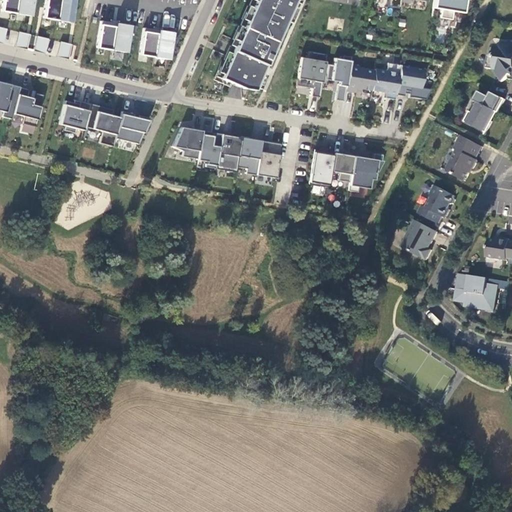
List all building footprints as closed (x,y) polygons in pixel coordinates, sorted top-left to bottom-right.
[(34,0),(1,0),(0,10),(0,11),(32,16),(34,0)] [(76,0),(44,0),(42,17),(73,22),(76,0)] [(253,0),(218,78),(241,89),(252,90),(292,0),(253,0)] [(387,0),(386,7),(399,9),(400,1),(400,0),(387,0)] [(433,0),(432,8),(440,10),(439,18),(451,20),(452,12),(462,13),(464,0),(468,0),(469,0),(468,0),(433,0)] [(101,25),(98,47),(126,52),(131,26),(116,24),(116,27),(101,25)] [(145,32),(141,55),(170,60),(174,33),(160,31),(159,34),(145,32)] [(30,35),(18,32),(14,46),(26,49),(30,35)] [(48,39),(36,36),(33,50),(45,53),(48,39)] [(493,67),(502,80),(508,76),(511,73),(511,71),(511,70),(510,69),(511,67),(511,38),(508,38),(507,46),(497,45),(495,56),(488,55),(486,66),(493,67)] [(72,45),(60,42),(57,56),(68,59),(72,45)] [(324,64),(325,55),(308,52),(307,59),(300,58),(295,86),(311,89),(310,96),(318,98),(321,79),(324,64)] [(349,65),(350,57),(342,56),(341,60),(333,58),(332,66),(324,64),(321,79),(337,82),(334,100),(343,101),(344,92),(349,65)] [(387,63),(385,71),(373,69),(373,70),(370,91),(384,93),(384,98),(394,100),(395,95),(399,66),(399,65),(387,63)] [(370,91),(373,70),(358,68),(358,66),(349,65),(344,92),(354,93),(354,88),(370,91)] [(420,88),(423,70),(399,66),(395,95),(403,96),(403,90),(409,91),(410,87),(420,88)] [(12,114),(19,87),(0,82),(0,111),(2,112),(1,117),(10,119),(12,114)] [(34,91),(19,87),(12,114),(23,116),(21,123),(34,127),(43,95),(34,93),(34,91)] [(505,97),(492,90),(489,94),(479,89),(475,98),(478,100),(473,111),(470,109),(465,119),(486,130),(492,119),(491,118),(495,109),(498,110),(505,97)] [(64,101),(62,107),(58,124),(64,126),(62,131),(74,133),(75,129),(82,130),(83,127),(89,104),(79,101),(78,105),(64,101)] [(110,115),(112,110),(89,104),(83,127),(101,131),(98,143),(111,147),(119,118),(110,115)] [(149,118),(121,112),(119,118),(114,138),(137,144),(149,118)] [(201,131),(180,128),(171,147),(182,151),(181,157),(196,159),(201,131)] [(215,169),(218,147),(210,145),(212,133),(201,131),(196,159),(196,160),(205,162),(204,167),(215,169)] [(220,134),(212,133),(210,145),(218,147),(220,134)] [(483,144),(460,133),(454,147),(457,148),(447,167),(449,170),(466,179),(472,166),(474,167),(478,158),(476,157),(483,144)] [(235,167),(240,138),(220,134),(218,147),(215,169),(216,169),(217,164),(233,170),(232,172),(234,172),(235,167)] [(254,175),(260,141),(240,138),(235,167),(245,169),(244,174),(254,175)] [(274,178),(279,144),(260,141),(254,175),(274,178)] [(332,153),(313,150),(307,184),(327,187),(329,171),(332,153)] [(348,183),(352,156),(332,153),(329,171),(338,173),(336,181),(348,183)] [(346,191),(356,192),(357,187),(367,189),(369,180),(373,180),(374,172),(377,172),(383,161),(380,161),(381,155),(373,154),(372,160),(352,156),(346,191)] [(455,193),(435,183),(430,193),(431,196),(427,205),(422,202),(418,210),(439,222),(443,214),(446,215),(450,207),(448,206),(451,202),(453,201),(455,197),(455,194),(455,193)] [(415,218),(402,245),(428,258),(433,247),(428,245),(430,240),(432,241),(438,229),(415,218)] [(495,237),(490,236),(487,255),(506,258),(507,256),(511,256),(511,237),(510,237),(510,236),(496,233),(495,237)] [(455,298),(465,299),(465,303),(494,308),(499,282),(487,280),(488,275),(470,272),(460,270),(457,285),(455,298)] [(510,279),(501,277),(500,285),(509,287),(510,279)]
